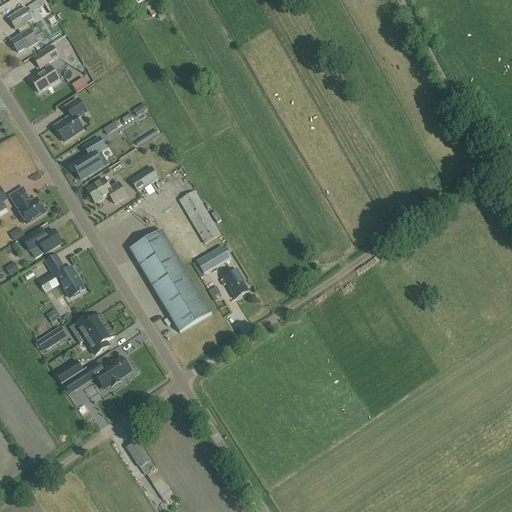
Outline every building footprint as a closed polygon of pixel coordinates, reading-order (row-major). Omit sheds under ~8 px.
[(38,43),(26,25),(32,21),(28,15),(45,5),(41,0),(9,20),(15,31),(18,30),(22,36),(11,43),(18,54),(28,48),(28,49),(38,43)] [(145,8),(146,8),(158,1),(157,0),(151,0),(143,5),(145,8)] [(165,16),(158,2),(157,2),(146,8),(152,18),(157,15),(159,20),(165,16)] [(60,82),(49,65),(59,58),(52,48),(34,60),(40,70),(44,68),(46,71),(30,81),(39,94),(50,87),(51,87),(60,82)] [(69,85),(73,93),(84,87),(80,79),(69,85)] [(78,100),(65,108),(71,117),(54,128),(64,142),(83,130),(77,122),(88,115),(78,100)] [(124,126),(134,120),(131,115),(122,121),(124,126)] [(88,156),(71,167),(75,172),(74,172),(76,176),(77,175),(80,181),(102,167),(95,155),(105,149),(99,139),(83,149),(88,156)] [(138,193),(158,180),(151,168),(131,181),(138,193)] [(109,188),(104,179),(86,190),(95,205),(109,196),(115,205),(127,197),(118,183),(109,188)] [(31,203),(23,189),(10,197),(19,210),(18,211),(21,217),(20,218),(24,224),(25,223),(26,225),(45,213),(37,199),(31,203)] [(204,244),(220,235),(194,192),(179,201),(204,244)] [(45,236),(41,229),(22,240),(30,252),(38,247),(41,248),(45,255),(62,244),(54,231),(45,236)] [(180,334),(211,315),(162,231),(130,250),(180,334)] [(205,276),(231,261),(223,247),(197,262),(205,276)] [(66,271),(57,256),(45,263),(53,275),(55,279),(57,277),(62,285),(70,299),(85,290),(71,268),(66,271)] [(5,276),(15,274),(13,262),(3,264),(5,276)] [(235,300),(249,292),(241,279),(242,279),(237,271),(223,279),(235,300)] [(53,275),(39,283),(46,294),(62,285),(57,277),(55,279),(53,275)] [(205,277),(199,280),(203,287),(209,283),(205,277)] [(216,287),(208,292),(215,302),(217,300),(215,297),(220,294),(216,287)] [(89,317),(75,326),(85,341),(107,327),(100,316),(91,321),(89,317)] [(107,327),(85,341),(86,341),(95,356),(109,347),(106,343),(114,337),(107,327)] [(53,333),(37,344),(43,353),(59,342),(66,338),(60,329),(53,333)] [(79,374),(63,385),(70,395),(70,396),(71,395),(80,389),(96,379),(100,384),(104,391),(105,391),(111,387),(112,388),(120,383),(119,381),(132,373),(125,363),(122,358),(121,358),(120,359),(115,362),(114,362),(108,366),(108,367),(103,370),(102,371),(100,368),(101,368),(99,364),(87,372),(86,370),(79,374)] [(79,374),(72,364),(57,375),(55,376),(62,385),(63,385),(79,374)] [(145,476),(155,469),(137,442),(127,449),(145,476)] [(168,487),(159,474),(149,480),(158,494),(168,487)]
